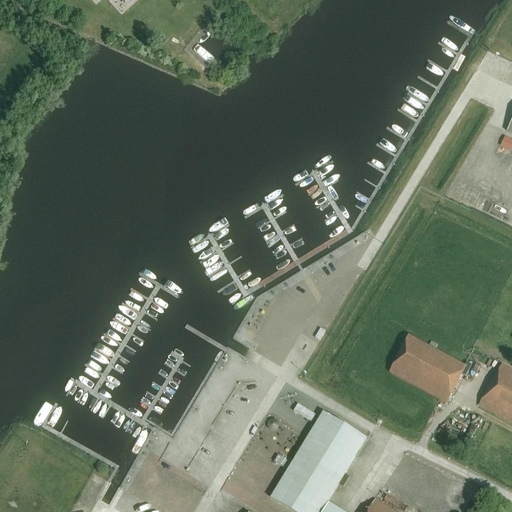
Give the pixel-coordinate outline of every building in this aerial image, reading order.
[(321,329),(315,338),(320,340),(325,331),(321,329)] [(467,367),(463,375),(466,376),(472,365),(466,363),(465,366),(467,367)] [(511,370),(503,365),(480,407),(511,424),(511,370)] [(298,404),(294,411),(311,422),(315,415),(298,404)] [(324,413),(271,499),(292,511),(322,511),(367,439),(324,413)] [(465,439),(471,442),(482,419),(475,416),(465,439)] [(394,511),(375,500),(368,511),(394,511)]
